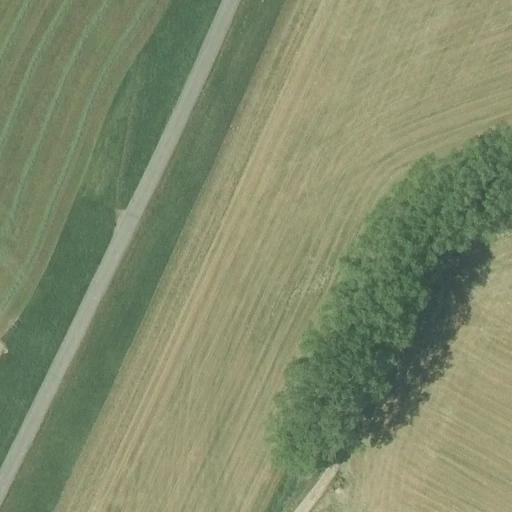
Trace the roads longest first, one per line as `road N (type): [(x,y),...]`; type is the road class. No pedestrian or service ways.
road 1 (unclassified): [(0,491),(235,0)]
road 2 (track): [(305,511),(339,466),(431,257),(511,233)]
